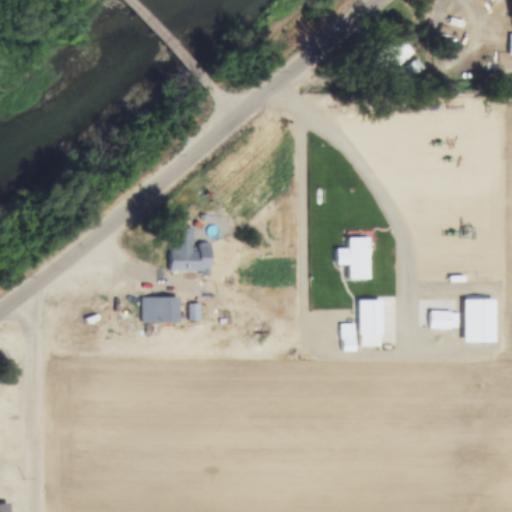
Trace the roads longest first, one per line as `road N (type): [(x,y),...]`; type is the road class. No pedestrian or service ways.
road 1 (residential): [(0,311),(378,0)]
road 2 (residential): [(30,511),(29,287)]
